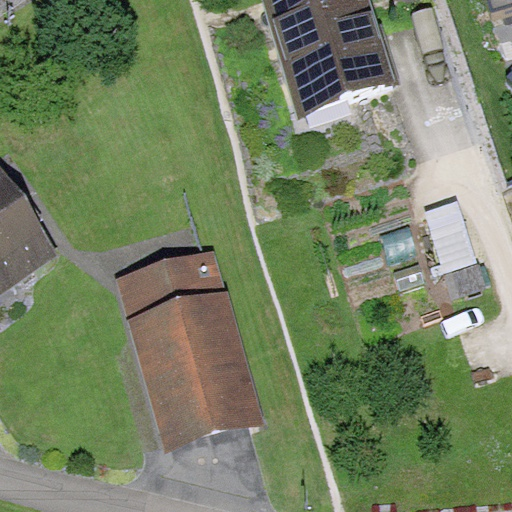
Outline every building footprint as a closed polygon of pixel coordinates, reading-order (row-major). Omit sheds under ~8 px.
[(359,0),(337,0),(265,23),(300,134),(393,105),(374,45),(359,0)] [(511,0),(480,0),(492,39),(511,33),(511,0)] [(0,193),(0,312),(56,272),(22,224),(0,193)] [(457,216),(428,226),(454,303),(483,294),(457,216)] [(214,268),(118,295),(165,466),(261,440),(214,268)]
